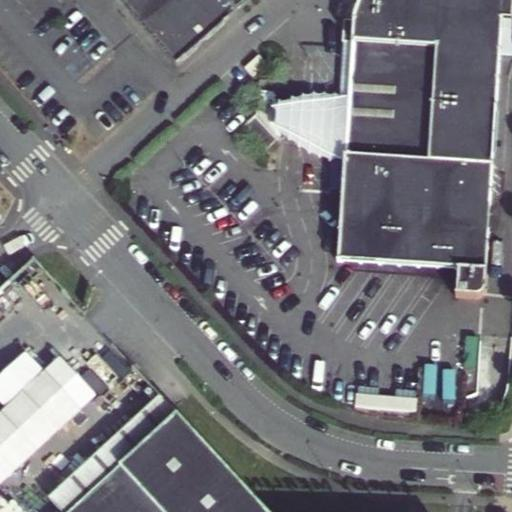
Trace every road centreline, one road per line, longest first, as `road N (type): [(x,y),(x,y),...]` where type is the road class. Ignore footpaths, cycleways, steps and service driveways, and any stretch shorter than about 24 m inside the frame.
road 1 (unclassified): [(66,198),(236,387),(282,427),(356,456),(511,471)]
road 2 (unknown): [(0,383),(83,331),(141,282)]
